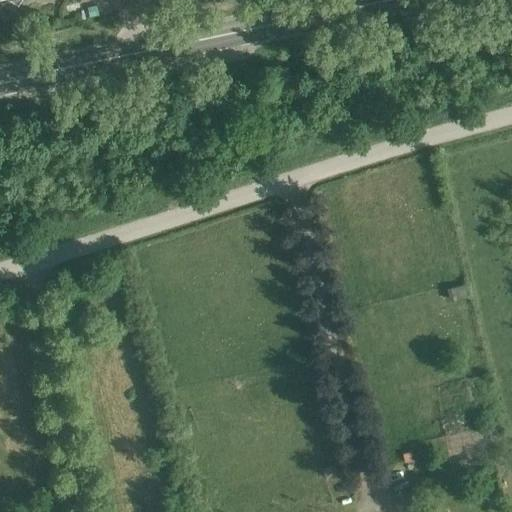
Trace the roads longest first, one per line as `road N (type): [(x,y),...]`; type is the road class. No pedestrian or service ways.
road 1 (unclassified): [(0,271),(511,113)]
road 2 (tertiary): [(0,83),(390,0)]
road 3 (track): [(78,511),(32,263)]
